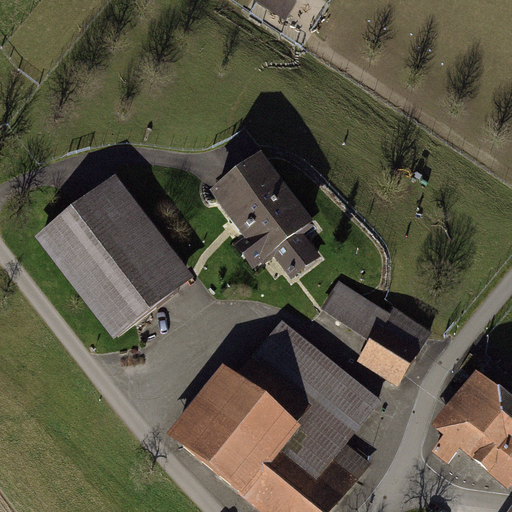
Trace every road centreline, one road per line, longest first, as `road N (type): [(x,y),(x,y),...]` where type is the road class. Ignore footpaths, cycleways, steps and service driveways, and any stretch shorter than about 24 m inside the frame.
road 1 (unclassified): [(0,249),(126,413),(215,511)]
road 2 (track): [(511,182),(262,13)]
road 3 (unclassified): [(398,476),(440,369),(511,282)]
road 4 (residential): [(199,166),(134,155),(74,164),(0,197)]
